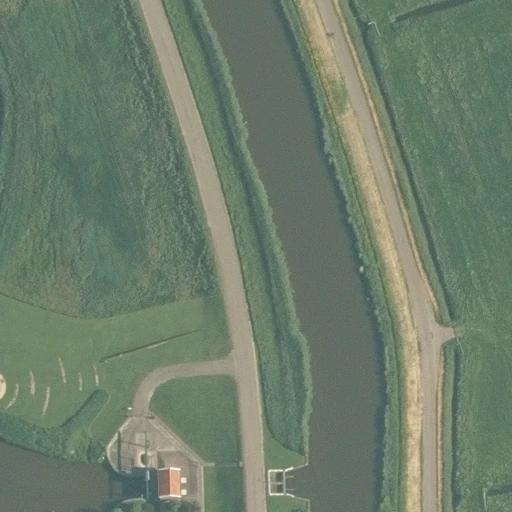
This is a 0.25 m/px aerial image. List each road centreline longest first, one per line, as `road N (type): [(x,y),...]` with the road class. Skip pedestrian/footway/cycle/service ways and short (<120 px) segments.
road 1 (unclassified): [(429,511),(422,312),(321,0)]
road 2 (tertiary): [(256,511),(231,272),(150,0)]
